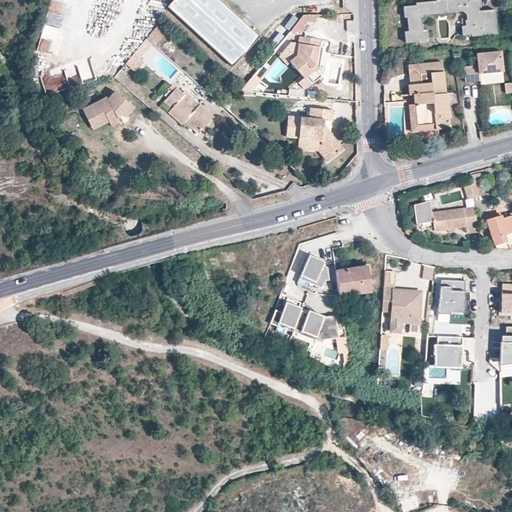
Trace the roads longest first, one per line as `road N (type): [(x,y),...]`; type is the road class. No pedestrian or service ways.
road 1 (unclassified): [(0,305),(20,317),(199,351),(269,379),(327,416),(320,454),(235,475),(200,511)]
road 2 (tertiary): [(0,291),(372,186)]
road 3 (residential): [(365,0),(372,186)]
road 4 (residential): [(483,257),(417,252),(394,240),(372,186)]
road 5 (tertiary): [(511,145),(372,186)]
